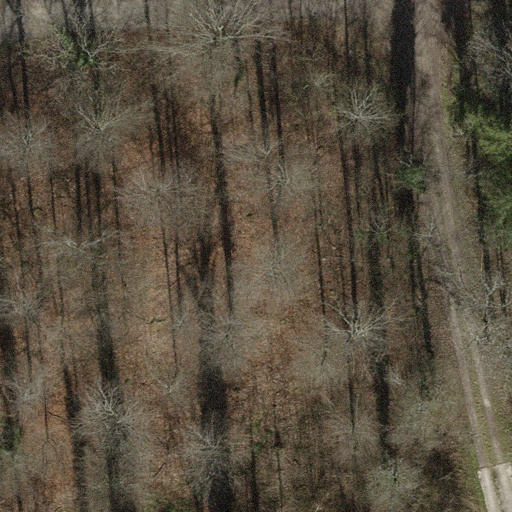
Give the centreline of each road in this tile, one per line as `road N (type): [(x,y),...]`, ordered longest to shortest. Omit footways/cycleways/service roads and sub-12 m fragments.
road 1 (track): [(507,511),(428,152),(411,0)]
road 2 (track): [(0,22),(269,0)]
